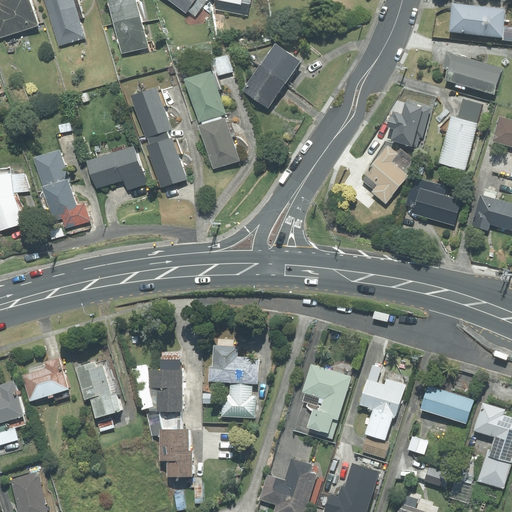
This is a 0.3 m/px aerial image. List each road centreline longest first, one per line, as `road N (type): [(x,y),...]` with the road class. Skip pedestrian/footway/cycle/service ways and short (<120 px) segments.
road 1 (secondary): [(286,268),(394,282),(511,316)]
road 2 (secondary): [(401,0),(349,119),(307,177)]
road 3 (secondary): [(121,278),(234,239),(276,208)]
road 4 (secondary): [(121,278),(257,268)]
road 5 (secondary): [(0,307),(121,278)]
